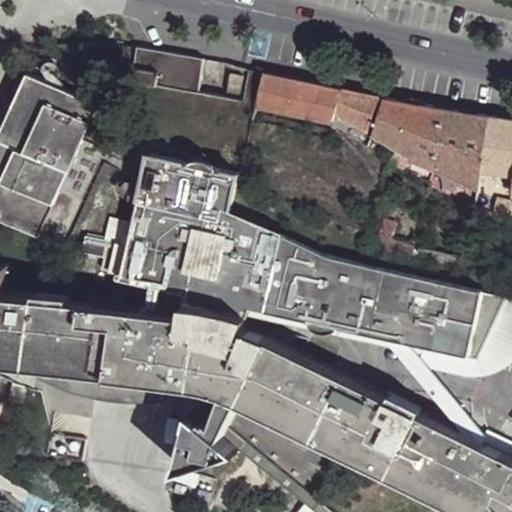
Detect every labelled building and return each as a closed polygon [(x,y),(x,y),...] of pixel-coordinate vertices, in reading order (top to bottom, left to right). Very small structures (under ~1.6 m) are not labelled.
[(204,57),(137,38),(127,72),(194,92),(204,57)] [(336,91),(264,73),(256,104),(331,122),(336,91)] [(100,109),(29,78),(0,144),(0,224),(66,255),(112,156),(85,143),(100,109)] [(345,92),(336,91),(331,122),(338,115),(366,135),(381,98),(345,92)] [(448,110),(385,99),(373,137),(411,159),(412,162),(436,172),(448,110)] [(491,117),(448,110),(436,172),(479,190),(481,172),(491,117)] [(511,120),(491,117),(481,172),(511,176),(511,120)] [(500,303),(478,293),(479,288),(461,284),(396,271),(368,259),(366,263),(223,232),(239,168),(153,151),(133,247),(88,235),(85,251),(105,259),(103,269),(124,276),(124,279),(160,290),(153,317),(9,298),(10,270),(0,268),(0,364),(196,388),(227,396),(218,432),(198,414),(181,474),(241,455),(255,450),(325,505),(346,462),(241,411),(244,402),(470,509),(474,511),(511,511),(511,455),(264,335),(243,327),(248,308),(465,356),(474,313),(493,320),(500,303)] [(478,193),(464,192),(461,207),(460,212),(473,216),(478,193)] [(508,207),(494,204),(492,222),(505,225),(508,207)] [(397,227),(383,220),(379,235),(392,241),(397,227)] [(392,241),(379,235),(375,247),(390,254),(395,242),(392,241)] [(466,256),(421,248),(419,261),(463,270),(466,256)] [(334,511),(325,505),(255,450),(241,455),(315,511),(334,511)]
